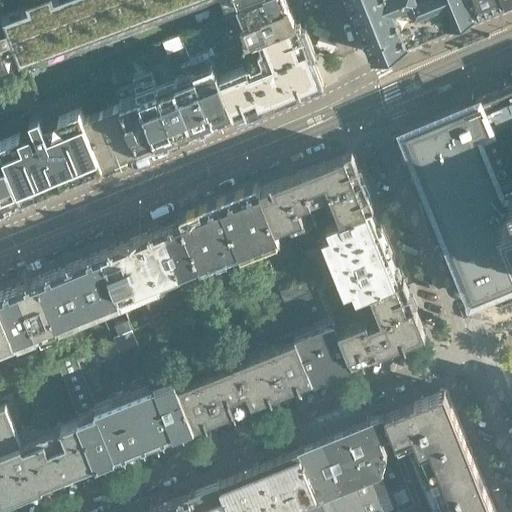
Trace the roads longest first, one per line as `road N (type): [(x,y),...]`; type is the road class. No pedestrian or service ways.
road 1 (residential): [(66,511),(461,349)]
road 2 (unclassified): [(0,253),(364,105)]
road 3 (tertiary): [(357,88),(0,230)]
road 4 (residential): [(461,349),(364,105)]
road 5 (tertiary): [(511,18),(357,88)]
road 6 (residential): [(511,474),(461,349)]
